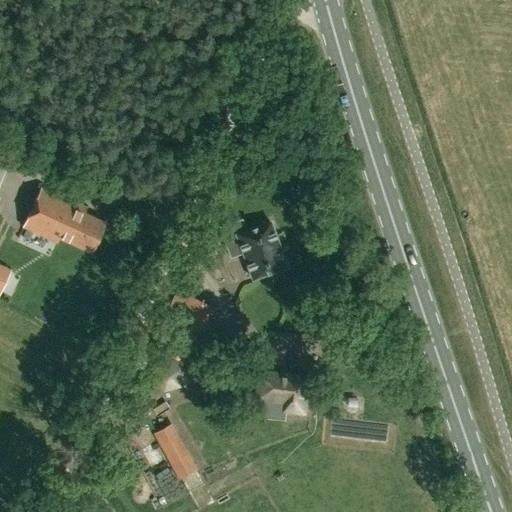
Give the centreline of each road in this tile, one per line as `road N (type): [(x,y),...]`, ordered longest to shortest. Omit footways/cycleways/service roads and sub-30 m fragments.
road 1 (unclassified): [(321,0),(269,40),(53,511)]
road 2 (primary): [(490,511),(324,0)]
